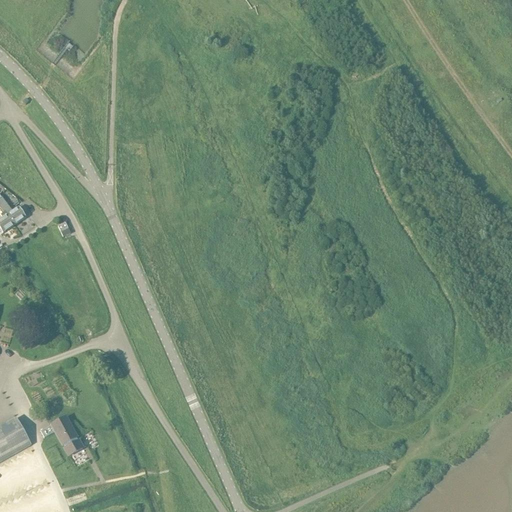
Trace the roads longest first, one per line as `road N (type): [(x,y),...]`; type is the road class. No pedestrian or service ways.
road 1 (residential): [(7,100),(73,222),(150,398),(222,511)]
road 2 (unclassified): [(106,204),(239,511)]
road 3 (unclassified): [(0,55),(58,120),(106,204)]
road 4 (residential): [(7,100),(106,204)]
